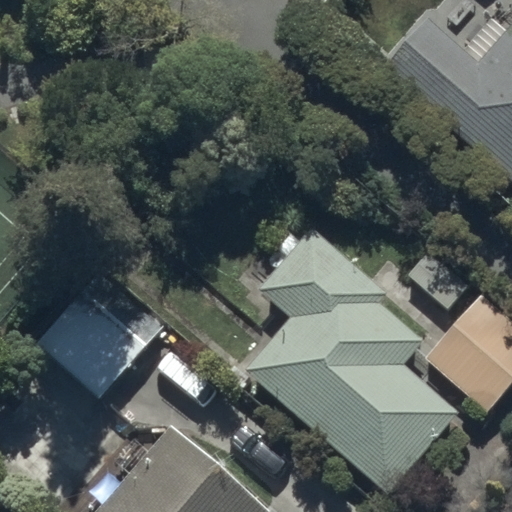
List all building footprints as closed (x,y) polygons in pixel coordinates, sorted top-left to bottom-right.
[(490,30),(463,62),(432,36),(388,87),(511,192),(511,46),(511,48),(490,30)] [(291,317),(247,370),(387,502),(464,421),(407,362),(422,340),(381,301),(385,294),(313,227),(260,289),(291,317)] [(169,345),(110,286),(36,359),(95,418),(169,345)] [(511,320),(481,294),(427,357),(488,412),(511,383),(511,320)] [(255,511),(172,439),(107,511),(255,511)]
